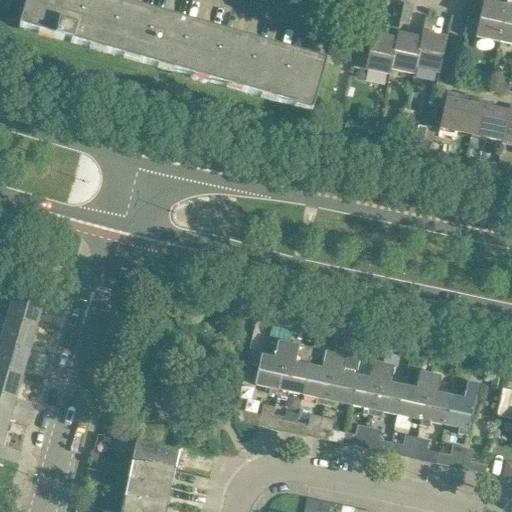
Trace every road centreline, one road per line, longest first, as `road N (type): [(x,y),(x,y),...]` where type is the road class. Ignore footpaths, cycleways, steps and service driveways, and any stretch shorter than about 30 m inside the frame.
road 1 (tertiary): [(122,225),(511,310)]
road 2 (tertiary): [(511,245),(139,167)]
road 3 (residential): [(43,511),(122,225)]
road 4 (residential): [(236,511),(255,477),(272,471),(480,511)]
road 5 (tertiary): [(139,167),(0,126)]
road 6 (tertiary): [(0,189),(122,225)]
